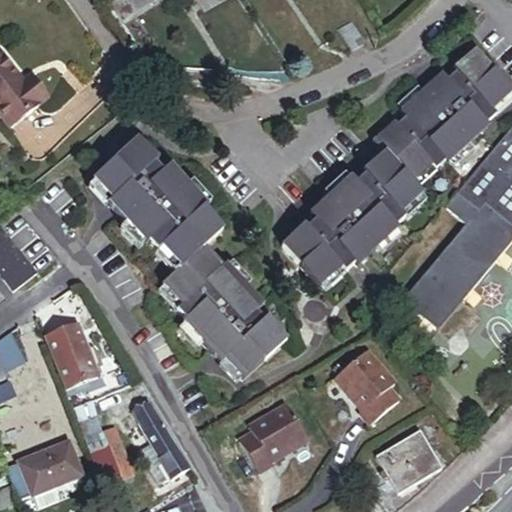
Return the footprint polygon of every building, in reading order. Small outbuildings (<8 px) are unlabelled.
[(116,0),(113,2),(126,23),(133,19),(130,15),(154,0),(116,0)] [(511,91),(511,84),(478,50),(457,71),(461,74),(451,84),(445,78),(427,95),(406,114),(405,116),(410,122),(400,130),(395,126),(374,148),(384,158),(362,179),(365,183),(358,190),(352,185),(349,188),(329,207),(313,222),(318,227),(308,237),(306,235),(285,254),(322,294),(323,291),(341,274),(350,283),(352,281),(349,278),(357,270),(360,273),(379,256),(396,237),(399,235),(397,233),(407,223),(403,217),(424,199),(412,187),(415,184),(433,167),(436,171),(447,160),(451,164),(452,163),(471,146),(492,127),(487,122),(498,113),(493,109),(511,91)] [(2,57),(0,58),(0,115),(14,133),(48,106),(31,83),(25,87),(2,57)] [(220,71),(183,68),(182,84),(193,85),(193,87),(219,89),(220,71)] [(401,108),(406,114),(427,95),(422,88),(401,108)] [(511,91),(493,109),(498,113),(500,116),(511,105),(511,91)] [(466,221),(402,297),(439,328),(511,241),(511,128),(448,206),(466,221)] [(471,146),(452,163),(459,169),(477,152),(471,146)] [(135,156),(93,196),(94,198),(111,215),(113,217),(110,220),(128,239),(145,257),(147,260),(150,256),(160,265),(163,261),(183,281),(166,298),(168,299),(186,317),(180,321),(191,332),(186,338),(187,339),(204,357),(222,374),(226,371),(229,373),(245,390),(246,392),(288,353),(267,331),(264,334),(256,325),(261,319),(243,300),(225,281),(223,280),(219,284),(201,264),(219,247),(200,227),(202,224),(201,222),(183,203),(164,183),(158,189),(150,182),(155,177),(135,156)] [(433,167),(415,184),(420,191),(439,174),(436,171),(433,167)] [(323,201),(329,207),(349,188),(343,181),(323,201)] [(111,215),(94,198),(88,204),(104,221),(111,215)] [(189,198),(183,203),(201,222),(207,217),(189,198)] [(1,222),(0,222),(0,272),(12,289),(37,271),(1,222)] [(396,237),(379,256),(386,262),(404,245),(396,237)] [(145,257),(128,239),(122,244),(140,263),(145,257)] [(341,274),(323,291),(331,300),(350,283),(341,274)] [(231,275),(225,281),(243,300),(249,294),(231,275)] [(186,317),(168,299),(161,306),(179,324),(180,321),(186,317)] [(75,326),(42,338),(62,391),(94,379),(75,326)] [(0,374),(0,373),(25,363),(13,330),(0,340),(0,380),(2,379),(0,374)] [(204,357),(187,339),(183,344),(199,363),(204,357)] [(330,383),(355,415),(352,418),(361,430),(390,407),(381,396),(390,389),(364,356),(330,383)] [(245,390),(229,373),(223,380),(238,397),(245,390)] [(286,406),(248,428),(252,435),(239,442),(257,472),(273,463),(268,456),(303,436),(286,406)] [(188,472),(160,424),(142,434),(157,459),(146,466),(157,486),(169,479),(170,482),(188,472)] [(97,426),(78,434),(100,489),(131,476),(112,429),(100,433),(97,426)] [(415,435),(373,458),(394,496),(436,472),(415,435)] [(68,442),(3,467),(11,487),(17,503),(30,498),(53,489),(82,478),(68,442)] [(11,487),(0,491),(0,510),(17,503),(11,487)] [(53,489),(30,498),(35,510),(57,501),(53,489)]
